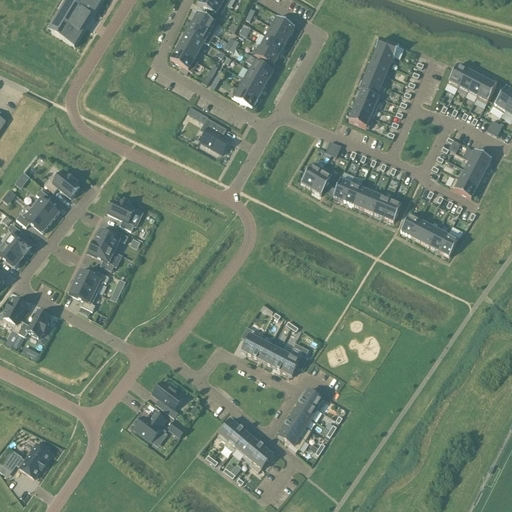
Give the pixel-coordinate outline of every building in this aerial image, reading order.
[(103,0),(71,0),(50,34),(74,49),(103,0)] [(226,10),(209,0),(201,0),(197,7),(211,15),(216,17),(222,8),(226,10)] [(231,0),(209,0),(226,10),(231,0)] [(208,20),(198,15),(192,25),(214,37),(215,37),(213,36),(218,26),(208,20)] [(216,17),(211,15),(208,20),(218,26),(219,27),(222,21),(216,17)] [(295,30),(277,20),(271,30),(289,40),(295,30)] [(214,37),(192,25),(187,34),(209,47),(214,37)] [(289,40),(271,30),(266,39),(284,49),(289,40)] [(209,47),(187,34),(181,43),(199,54),(205,45),(209,47)] [(284,49),(266,39),(261,48),(259,47),(258,47),(279,59),(284,49)] [(399,49),(380,41),(375,52),(376,52),(394,59),(393,60),(394,60),(399,49)] [(199,54),(181,43),(176,53),(198,65),(194,63),(199,54)] [(279,59),(258,47),(253,57),(273,68),(279,59)] [(394,59),(376,52),(372,62),(390,69),(393,60),(394,59)] [(198,65),(176,53),(170,62),(192,75),(198,65)] [(274,73),(254,62),(255,60),(249,57),(245,63),(253,68),(250,72),(248,71),(268,83),(274,73)] [(390,69),(372,62),(368,72),(385,79),(386,78),(390,69)] [(467,72),(457,67),(447,86),(458,92),(459,89),(458,89),(467,72)] [(263,92),(268,83),(248,71),(243,81),(263,92)] [(385,79),(368,72),(364,82),(383,90),(384,89),(388,79),(386,78),(385,79)] [(477,77),(467,72),(458,89),(459,89),(468,94),(477,77)] [(478,99),(487,82),(477,77),(468,94),(477,99),(478,99)] [(263,92),(243,81),(237,90),(258,102),(263,92)] [(383,90),(364,82),(359,92),(361,93),(361,92),(379,100),(381,101),(386,90),(384,89),(383,90)] [(497,87),(487,82),(478,99),(477,99),(476,101),(486,106),(497,87)] [(511,101),(511,92),(506,89),(493,109),(503,116),(505,114),(504,114),(511,101)] [(258,102),(237,90),(232,100),(252,112),(258,102)] [(361,93),(357,102),(374,110),(375,109),(379,100),(361,92),(361,93)] [(374,110),(357,102),(353,112),(373,121),(377,110),(375,109),(374,110)] [(191,119),(195,112),(189,109),(185,116),(191,119)] [(373,121),(353,112),(349,123),(368,131),(373,121)] [(207,121),(200,133),(205,136),(200,145),(221,157),(230,142),(222,138),(222,136),(221,135),(223,131),(226,133),(226,132),(207,121)] [(497,126),(492,123),(486,134),(491,136),(497,126)] [(502,129),(497,126),(491,136),(497,139),(502,129)] [(336,147),(330,144),(325,155),(331,158),(336,147)] [(331,158),(336,160),(341,149),(336,147),(331,158)] [(491,162),(472,152),(467,162),(469,164),(469,163),(486,172),(491,162)] [(469,163),(469,164),(464,173),(481,181),(486,172),(469,163)] [(323,171),(313,165),(301,186),(311,192),(323,171)] [(334,177),(323,171),(311,192),(321,198),(334,177)] [(53,186),(53,187),(58,191),(70,201),(79,190),(74,186),(76,185),(68,178),(66,180),(58,173),(50,183),(53,186)] [(481,181),(464,173),(460,182),(459,182),(476,191),(481,181)] [(14,186),(20,191),(29,179),(23,174),(14,186)] [(352,184),(341,179),(333,199),(343,204),(352,184)] [(460,182),(455,179),(450,190),(471,201),(476,191),(459,182),(460,182)] [(54,195),(58,191),(53,187),(53,186),(50,183),(49,182),(44,188),(54,195)] [(362,188),(352,184),(343,204),(353,208),(361,190),(362,188)] [(333,198),(335,192),(329,190),(327,196),(333,198)] [(361,190),(353,208),(363,212),(371,194),(361,190)] [(16,197),(10,192),(5,199),(11,204),(16,197)] [(41,201),(46,205),(50,200),(40,192),(36,198),(38,199),(41,201)] [(381,199),(371,194),(363,212),(373,216),(381,199)] [(41,201),(38,199),(30,209),(51,225),(59,215),(46,205),(41,201)] [(390,202),(381,199),(373,216),(383,220),(391,203),(390,202)] [(402,205),(391,200),(390,202),(391,203),(383,220),(394,225),(402,205)] [(119,206),(114,204),(108,216),(122,223),(128,226),(128,225),(134,214),(128,211),(129,209),(120,205),(119,206)] [(31,210),(23,219),(25,221),(30,225),(43,235),(51,225),(30,209),(31,210)] [(421,220),(411,215),(401,234),(411,239),(419,222),(420,223),(421,220)] [(25,221),(23,219),(21,217),(16,222),(26,230),(30,225),(25,221)] [(2,223),(8,228),(12,222),(6,218),(2,223)] [(419,222),(411,239),(420,244),(429,227),(420,223),(419,222)] [(128,226),(122,223),(120,229),(131,234),(134,228),(128,225),(128,226)] [(13,236),(18,240),(22,235),(13,227),(8,232),(9,233),(13,236)] [(439,232),(429,227),(420,244),(430,249),(439,232)] [(448,237),(439,232),(430,249),(439,254),(448,237)] [(1,243),(23,260),(31,250),(18,240),(13,236),(9,233),(1,243)] [(120,243),(114,240),(99,233),(94,244),(114,254),(120,243)] [(125,245),(128,239),(117,234),(114,240),(120,243),(125,245)] [(459,241),(449,235),(448,237),(439,254),(449,260),(459,241)] [(2,260),(15,270),(23,260),(1,243),(3,245),(0,248),(0,258),(2,260)] [(109,266),(109,265),(114,254),(94,244),(88,256),(103,263),(109,266)] [(109,265),(109,266),(103,263),(100,269),(111,274),(114,268),(109,265)] [(80,273),(74,285),(97,295),(103,284),(95,280),(80,273)] [(98,274),(95,280),(103,284),(106,286),(109,280),(98,274)] [(117,287),(123,290),(126,284),(120,281),(117,287)] [(92,307),(97,295),(74,285),(69,296),(84,303),(92,307)] [(3,323),(14,330),(15,328),(16,328),(19,322),(27,308),(15,301),(12,307),(10,306),(5,315),(7,316),(3,323)] [(92,307),(84,303),(81,309),(92,314),(95,308),(92,307)] [(38,314),(30,328),(27,334),(28,334),(39,340),(42,335),(44,336),(49,327),(47,326),(50,321),(38,314)] [(13,333),(18,336),(25,325),(19,322),(16,328),(15,328),(14,330),(12,333),(13,333)] [(30,328),(25,325),(18,336),(25,340),(28,334),(27,334),(30,328)] [(252,332),(247,330),(241,341),(246,344),(247,344),(252,332)] [(247,344),(246,344),(242,353),(252,359),(261,342),(263,338),(252,332),(247,344)] [(19,337),(13,347),(18,349),(24,339),(19,337)] [(15,343),(9,340),(5,346),(11,349),(15,343)] [(262,364),(270,347),(261,342),(252,359),(262,364)] [(280,352),(279,352),(270,347),(262,364),(271,369),(280,352)] [(291,355),(290,354),(281,350),(279,352),(280,352),(271,369),(281,374),(291,355)] [(34,353),(31,360),(36,362),(39,356),(34,353)] [(291,379),(296,369),(302,358),(291,353),(290,354),(291,355),(281,374),(291,379)] [(308,361),(302,358),(296,369),(302,372),(308,361)] [(168,409),(164,414),(174,421),(178,416),(174,412),(184,399),(181,398),(182,396),(176,391),(175,393),(162,383),(152,397),(168,409)] [(325,404),(308,393),(302,402),(317,412),(319,414),(325,404)] [(296,411),(312,421),(317,412),(302,402),(296,411)] [(290,420),(306,430),(312,421),(296,411),(290,420)] [(150,423),(144,418),(134,432),(151,445),(161,431),(160,430),(166,422),(156,415),(150,423)] [(300,439),(306,430),(290,420),(284,429),(300,439)] [(218,438),(226,445),(239,429),(231,422),(218,438)] [(174,423),(167,432),(180,441),(186,432),(174,423)] [(224,447),(233,455),(236,451),(248,436),(239,429),(226,445),(224,447)] [(284,429),(278,439),(286,444),(295,449),(296,450),(302,440),(300,439),(284,429)] [(256,443),(248,436),(236,451),(244,457),(256,443)] [(244,457),(242,459),(250,466),(251,466),(264,450),(256,443),(244,457)] [(14,454),(4,468),(12,474),(16,468),(20,470),(20,471),(34,481),(41,472),(42,473),(46,466),(45,466),(51,457),(37,446),(25,463),(22,460),(22,459),(14,454)] [(251,466),(250,466),(249,468),(258,475),(273,457),(264,450),(251,466)]
